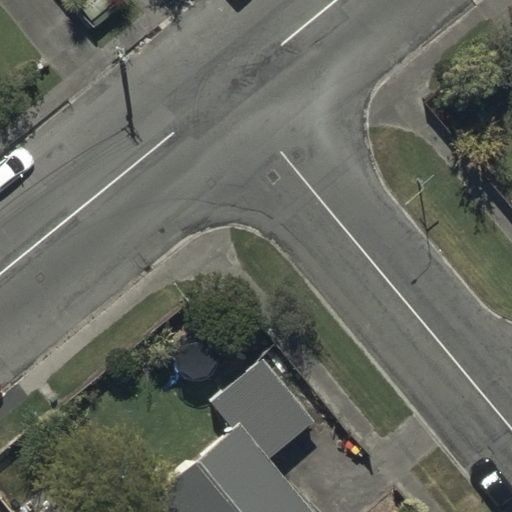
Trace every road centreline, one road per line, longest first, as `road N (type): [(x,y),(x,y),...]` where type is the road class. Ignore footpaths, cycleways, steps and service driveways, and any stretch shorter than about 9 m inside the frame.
road 1 (residential): [(511,428),(230,89)]
road 2 (residential): [(230,89),(0,279)]
road 3 (residential): [(339,0),(230,89)]
